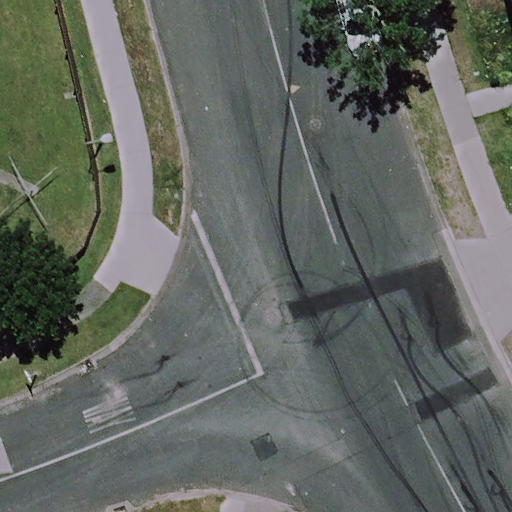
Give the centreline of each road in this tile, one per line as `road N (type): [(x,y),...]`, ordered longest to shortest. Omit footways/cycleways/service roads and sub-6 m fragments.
road 1 (residential): [(363,317),(259,371),(0,476)]
road 2 (tertiary): [(363,317),(299,141),(262,0)]
road 3 (tertiary): [(473,511),(363,317)]
